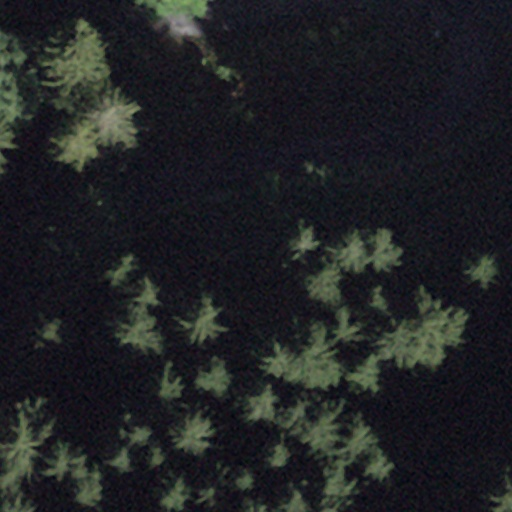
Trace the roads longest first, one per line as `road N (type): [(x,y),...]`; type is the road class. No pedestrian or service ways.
road 1 (track): [(0,221),(75,218),(413,132),(445,107),(462,74),(460,34),(435,0)]
road 2 (track): [(299,0),(154,21),(84,16),(28,0)]
